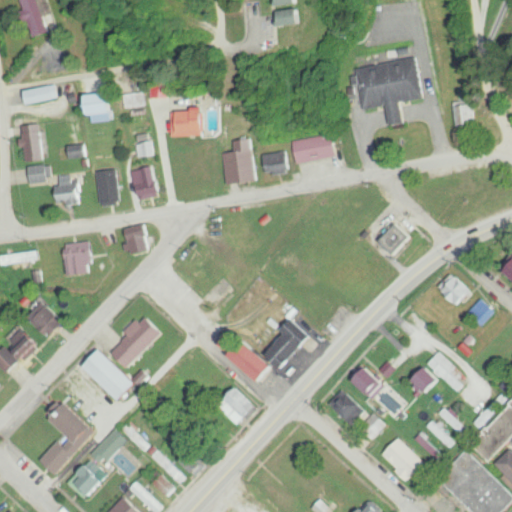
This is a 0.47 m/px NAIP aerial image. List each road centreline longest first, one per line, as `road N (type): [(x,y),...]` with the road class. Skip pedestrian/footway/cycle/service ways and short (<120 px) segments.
road 1 (residential): [(511,158),(378,171),(204,206),(0,413)]
road 2 (primary): [(196,511),(360,328),(448,250),(511,218)]
road 3 (residential): [(204,206),(0,231)]
road 4 (residential): [(378,171),(511,318)]
road 5 (residential): [(5,231),(0,55)]
road 6 (residential): [(506,153),(486,0)]
road 7 (residential): [(407,511),(300,401)]
